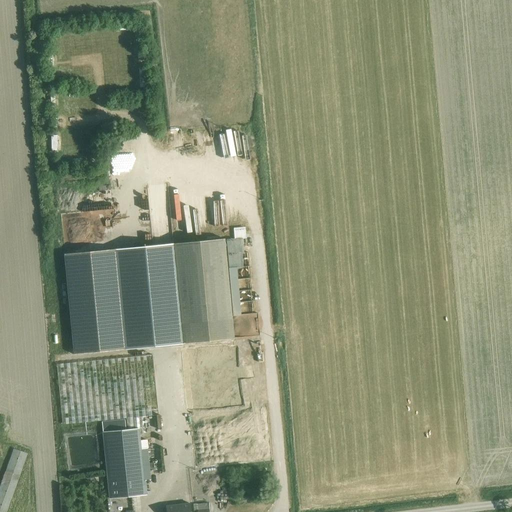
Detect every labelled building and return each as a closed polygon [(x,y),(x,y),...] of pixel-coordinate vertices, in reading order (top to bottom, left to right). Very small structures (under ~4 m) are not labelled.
[(148,64),(138,64),(138,74),(142,74),(142,82),(148,82),(148,64)] [(167,176),(147,178),(151,216),(171,213),(167,176)] [(67,187),(67,201),(97,203),(97,189),(67,187)] [(195,192),(196,216),(203,216),(202,192),(195,192)] [(174,244),(183,344),(234,339),(224,239),(174,244)] [(174,244),(116,249),(124,350),(183,344),(174,244)] [(64,254),(73,354),(124,350),(114,249),(64,254)] [(255,308),(237,308),(237,324),(256,324),(255,308)] [(184,352),(195,468),(272,461),(260,345),(184,352)] [(138,428),(140,428),(139,417),(158,415),(152,355),(56,364),(62,424),(126,418),(127,429),(125,430),(124,420),(101,422),(104,452),(108,497),(145,494),(143,481),(150,480),(147,448),(148,448),(147,440),(140,441),(138,428)] [(0,483),(0,511),(4,511),(26,453),(13,448),(0,483)] [(190,511),(189,503),(165,506),(166,511),(190,511)]
